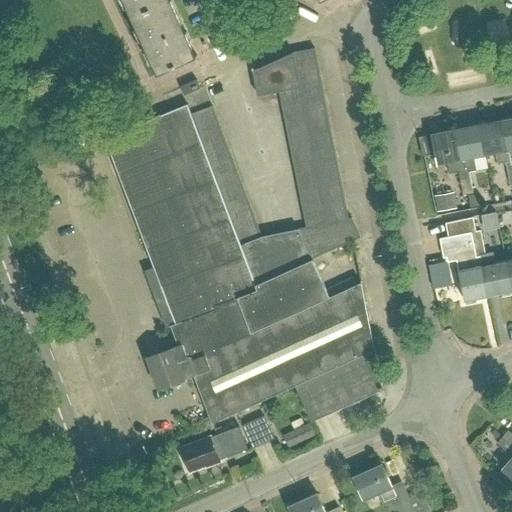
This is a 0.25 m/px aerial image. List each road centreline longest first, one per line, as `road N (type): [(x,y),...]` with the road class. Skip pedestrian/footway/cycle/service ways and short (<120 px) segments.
road 1 (residential): [(347,15),(346,48),(412,358),(434,401)]
road 2 (residential): [(434,401),(441,363),(390,116)]
road 3 (secondary): [(97,511),(0,248)]
road 4 (residential): [(196,511),(434,401)]
road 5 (residential): [(221,70),(347,15)]
road 6 (residential): [(390,116),(511,89)]
